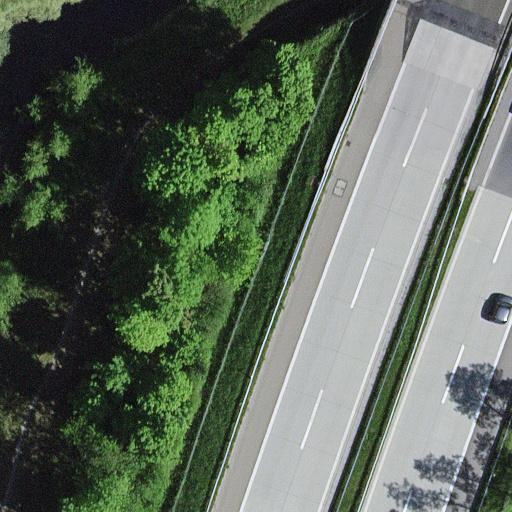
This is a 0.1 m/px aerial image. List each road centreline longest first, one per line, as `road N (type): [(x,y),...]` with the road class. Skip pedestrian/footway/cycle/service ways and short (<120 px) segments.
road 1 (track): [(61,472),(157,214),(299,42),(363,0)]
road 2 (motorway): [(468,0),(337,343),(282,511)]
road 3 (motorway): [(406,511),(511,223)]
